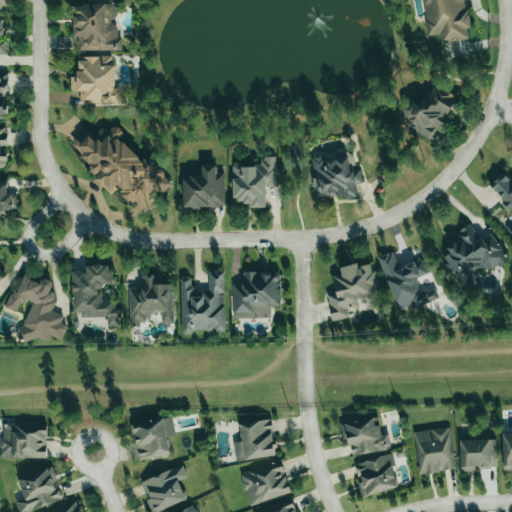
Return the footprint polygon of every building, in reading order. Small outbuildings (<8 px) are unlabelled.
[(421,0),(429,36),(440,33),(442,44),(468,39),(466,28),(470,27),(464,0),(421,0)] [(120,50),(120,22),(116,22),(115,4),(73,5),(74,37),(79,37),(79,51),(120,50)] [(115,87),(114,56),(78,57),(78,77),(70,77),(70,91),(79,91),(80,104),(123,103),(123,87),(115,87)] [(431,139),(435,130),(442,134),(448,123),(445,121),(457,98),(429,83),(414,111),(407,108),(400,122),(431,139)] [(75,140),(79,156),(88,163),(90,170),(94,174),(96,182),(111,194),(117,187),(119,187),(122,197),(129,202),(135,201),(137,198),(165,191),(169,187),(164,168),(156,171),(154,162),(148,158),(142,159),(119,139),(122,135),(120,125),(99,131),(94,137),(85,128),(75,140)] [(311,155),(314,196),(341,194),(342,200),(357,198),(356,184),(362,183),(361,168),(354,168),(353,154),(324,156),(324,154),(311,155)] [(265,207),(265,187),(276,187),(276,157),(261,157),(261,165),(232,165),(233,202),(249,202),(249,208),(265,207)] [(224,173),(216,173),(216,165),(201,166),(202,176),(183,177),(183,208),(225,207),(224,173)] [(511,177),(505,171),(489,186),(511,211),(511,210),(511,211),(511,177)] [(0,224),(1,225),(0,211),(17,211),(17,194),(8,194),(7,181),(0,181),(0,224)] [(509,259),(490,233),(480,240),(469,224),(454,235),(459,242),(441,254),(448,263),(444,265),(458,284),(484,265),(489,273),(509,259)] [(422,259),(399,268),(393,251),(379,257),(399,313),(438,298),(434,288),(421,293),(416,278),(428,274),(422,259)] [(332,321),(348,317),(346,310),(358,307),(356,299),(378,293),(371,262),(340,269),(340,273),(332,275),(335,292),(326,294),(332,321)] [(72,272),(73,317),(107,316),(107,327),(117,326),(116,300),(101,300),(101,287),(112,287),(111,265),(86,266),(86,271),(72,272)] [(181,277),(181,335),(192,335),(192,331),(225,331),(225,293),(224,293),(224,271),(209,271),(208,291),(194,291),(195,277),(181,277)] [(270,318),(270,306),(280,306),(280,272),(243,273),(243,284),(232,284),(233,318),(270,318)] [(5,307),(16,313),(24,299),(33,303),(17,334),(33,343),(37,337),(46,342),(50,335),(60,340),(68,325),(61,322),(63,316),(50,310),(58,296),(48,291),(52,283),(43,278),(41,282),(23,273),(5,307)] [(172,284),(156,285),(156,274),(142,274),(142,288),(129,288),(129,325),(148,325),(148,311),(160,311),(160,325),(173,325),(172,284)] [(138,461),(170,453),(166,437),(176,435),(171,416),(130,426),(138,461)] [(351,456),(391,449),(389,434),(381,435),(378,417),(340,424),(342,440),(348,439),(351,456)] [(276,456),(271,419),(239,424),(241,441),(233,442),(236,461),(276,456)] [(46,458),(46,424),(2,423),(2,458),(46,458)] [(414,432),(419,475),(455,470),(449,427),(414,432)] [(511,431),(502,432),(503,470),(511,469),(511,431)] [(459,440),(460,471),(474,471),(474,468),(496,468),(496,439),(459,440)] [(362,497),(399,487),(390,454),(354,464),(358,480),(357,481),(362,497)] [(290,493),(281,461),(239,473),(249,505),(290,493)] [(139,482),(151,511),(156,511),(186,500),(179,481),(187,477),(182,465),(139,482)] [(25,511),(63,500),(52,467),(18,479),(24,499),(16,502),(18,511),(25,511)] [(297,511),(292,499),(258,511),(297,511)] [(79,511),(75,501),(51,511),(79,511)]
